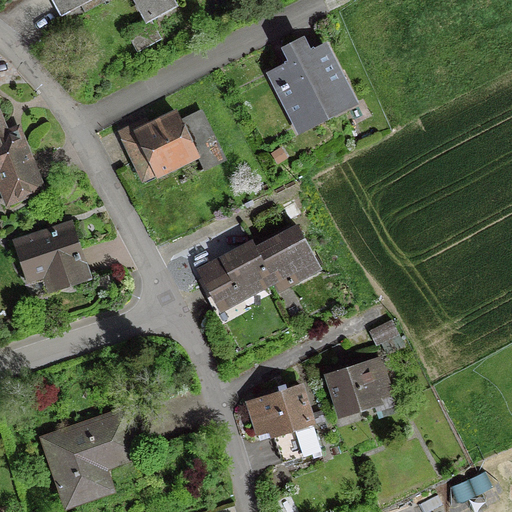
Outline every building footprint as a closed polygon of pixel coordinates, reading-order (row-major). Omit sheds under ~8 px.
[(170,0),(56,0),(64,14),(89,0),(96,0),(99,5),(107,0),(136,0),(148,21),(174,7),(170,0)] [(323,48),(307,55),(300,42),(283,50),(290,64),(269,75),(293,121),(321,107),(326,117),(351,104),(323,48)] [(223,161),(201,116),(181,126),(175,115),(121,141),(141,181),(195,155),(202,171),(223,161)] [(17,198),(35,191),(37,186),(19,141),(6,135),(0,137),(0,182),(1,183),(6,181),(12,196),(17,198)] [(58,287),(85,278),(68,227),(15,244),(27,280),(53,271),(58,287)] [(250,243),(220,259),(236,289),(241,299),(283,277),(287,285),(318,269),(295,227),(254,249),(250,243)] [(213,301),(236,289),(220,259),(197,271),(213,301)] [(396,334),(390,322),(367,333),(374,345),(396,334)] [(376,411),(393,405),(379,360),(346,370),(345,368),(339,370),(340,372),(326,377),(338,415),(374,404),(376,411)] [(272,437),(281,464),(319,452),(298,386),(245,403),(257,441),(272,437)] [(313,419),(325,415),(322,406),(310,410),(313,419)] [(137,451),(123,413),(43,441),(66,505),(94,495),(86,473),(138,455),(137,451)]
